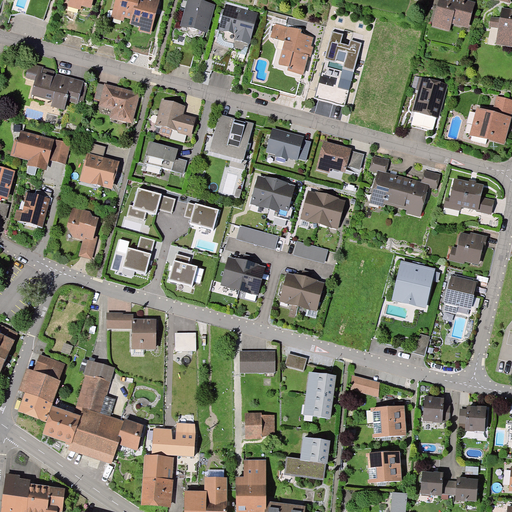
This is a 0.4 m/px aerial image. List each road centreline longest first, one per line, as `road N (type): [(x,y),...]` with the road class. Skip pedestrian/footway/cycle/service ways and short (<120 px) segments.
road 1 (residential): [(0,37),(511,174)]
road 2 (residential): [(259,332),(470,386)]
road 3 (residential): [(55,272),(259,332)]
road 4 (residential): [(511,212),(470,386)]
road 5 (residential): [(55,272),(0,416)]
road 6 (tertiary): [(131,511),(10,430)]
road 7 (unknown): [(234,325),(237,467)]
